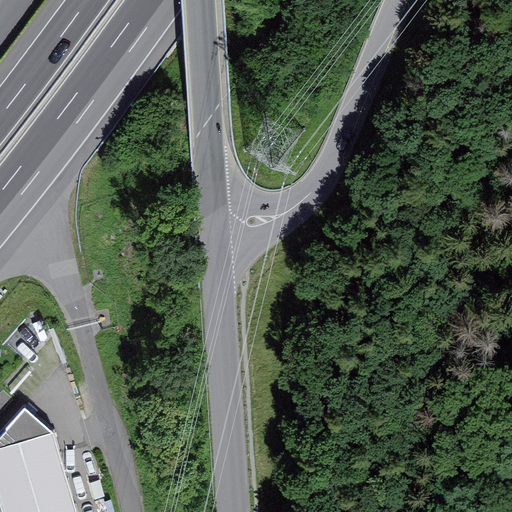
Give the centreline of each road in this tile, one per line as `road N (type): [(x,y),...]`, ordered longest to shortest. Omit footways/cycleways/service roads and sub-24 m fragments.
road 1 (unclassified): [(396,0),(331,159),(307,195),(276,217),(212,229)]
road 2 (tertiary): [(231,511),(212,229)]
road 3 (motorway): [(0,207),(156,0)]
road 4 (tertiary): [(212,229),(200,0)]
road 5 (motorway): [(87,0),(0,115)]
